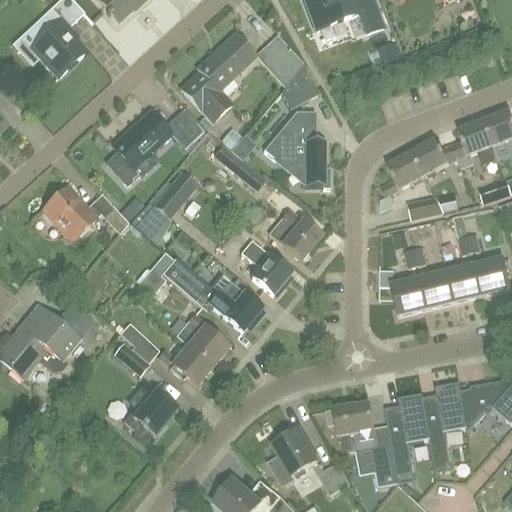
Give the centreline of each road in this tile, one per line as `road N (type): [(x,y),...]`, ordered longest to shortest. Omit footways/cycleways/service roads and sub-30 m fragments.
road 1 (residential): [(355,369),(361,158),(381,141),(511,91)]
road 2 (residential): [(216,0),(0,200)]
road 3 (residential): [(157,511),(245,409),(288,385),(355,369)]
road 4 (residential): [(355,369),(511,341)]
